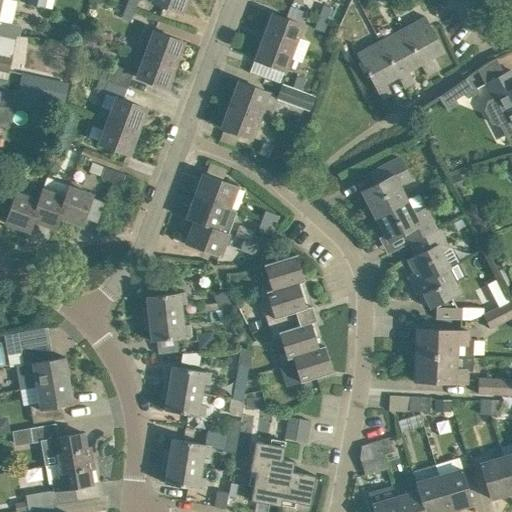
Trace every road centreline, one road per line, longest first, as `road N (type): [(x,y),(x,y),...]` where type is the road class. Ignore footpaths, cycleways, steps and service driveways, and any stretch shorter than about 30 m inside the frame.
road 1 (residential): [(339,511),(361,382),(360,267),(349,244),(298,199)]
road 2 (residential): [(298,199),(322,166),(480,60),(488,44)]
road 3 (residential): [(184,134),(149,234),(84,318)]
road 4 (unclassified): [(132,511),(133,406),(117,363),(84,318)]
road 5 (residential): [(236,0),(184,134)]
road 6 (residential): [(298,199),(184,134)]
